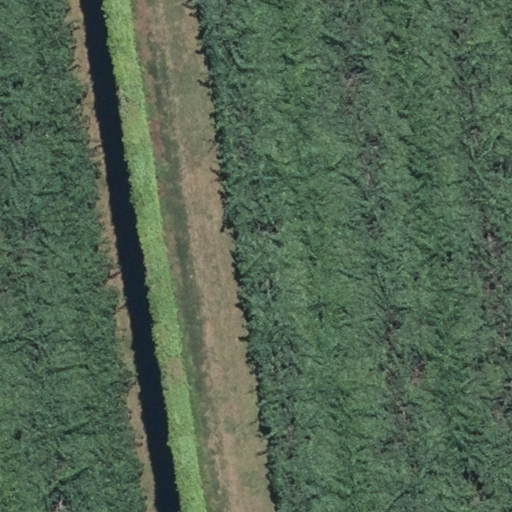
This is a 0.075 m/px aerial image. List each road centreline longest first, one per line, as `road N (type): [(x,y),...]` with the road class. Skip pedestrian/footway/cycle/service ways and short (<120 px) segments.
road 1 (track): [(169,511),(94,0)]
road 2 (track): [(251,511),(177,0)]
